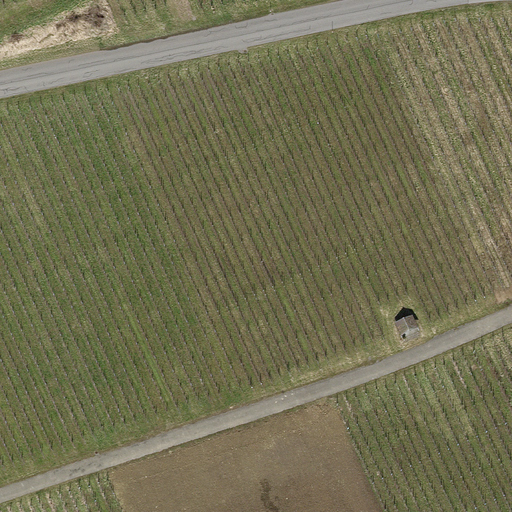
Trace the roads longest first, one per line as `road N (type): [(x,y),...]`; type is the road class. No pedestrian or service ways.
road 1 (track): [(0,494),(129,458),(511,322)]
road 2 (unclassified): [(425,0),(0,88)]
